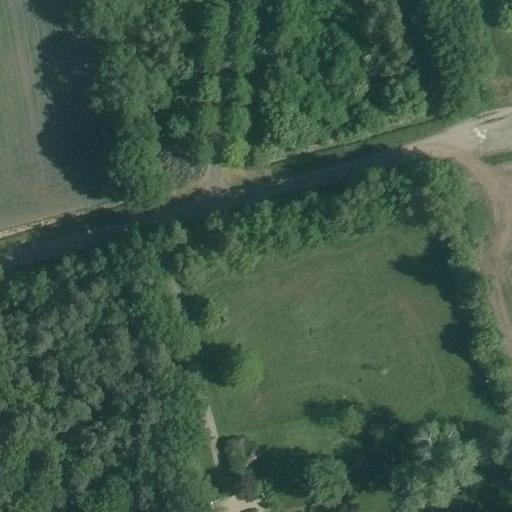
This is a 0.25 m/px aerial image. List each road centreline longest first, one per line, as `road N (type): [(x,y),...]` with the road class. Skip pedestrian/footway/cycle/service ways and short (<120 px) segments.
road 1 (unclassified): [(0,263),(475,138)]
road 2 (unknown): [(216,206),(230,0)]
